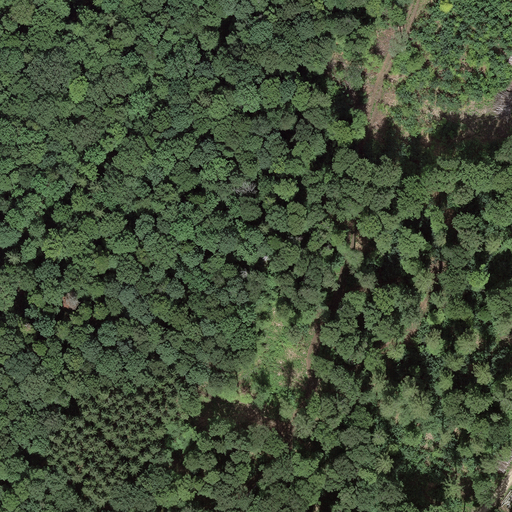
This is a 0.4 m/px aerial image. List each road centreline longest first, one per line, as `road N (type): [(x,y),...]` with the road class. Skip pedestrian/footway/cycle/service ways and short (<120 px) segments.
road 1 (track): [(0,344),(36,213),(88,111),(125,0)]
road 2 (track): [(22,258),(195,72),(248,0)]
road 3 (track): [(335,300),(372,110),(418,0)]
road 4 (track): [(93,0),(0,100)]
